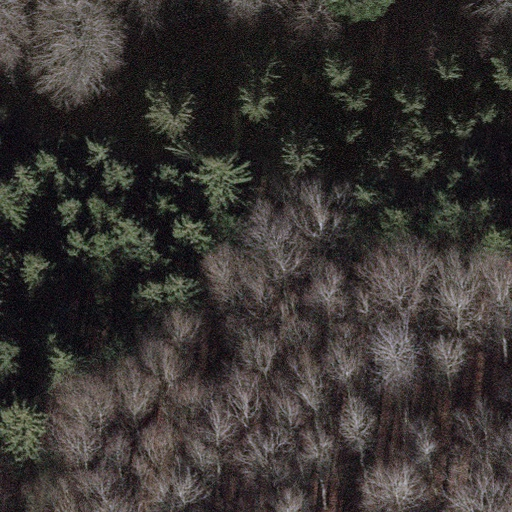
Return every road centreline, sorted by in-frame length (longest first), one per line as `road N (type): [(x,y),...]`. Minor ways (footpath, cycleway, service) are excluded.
road 1 (track): [(0,77),(197,2),(223,0)]
road 2 (track): [(390,511),(511,447)]
